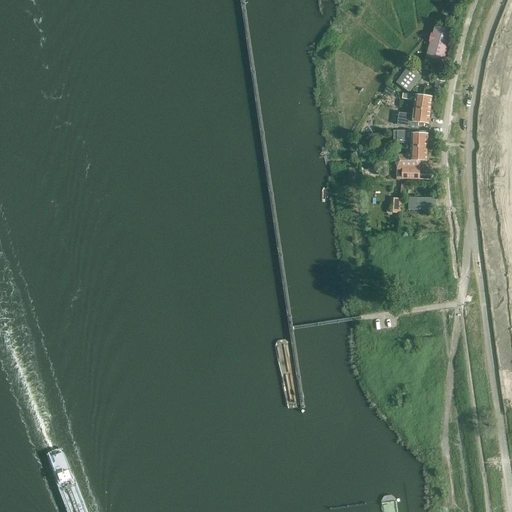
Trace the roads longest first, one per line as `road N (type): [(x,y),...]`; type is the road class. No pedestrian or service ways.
road 1 (unclassified): [(511,497),(475,230)]
road 2 (unclassified): [(502,0),(474,86),(475,230)]
road 3 (unclassified): [(448,206),(451,90),(474,0)]
road 4 (track): [(448,466),(444,428),(459,317)]
road 5 (residential): [(511,52),(498,161),(511,159)]
